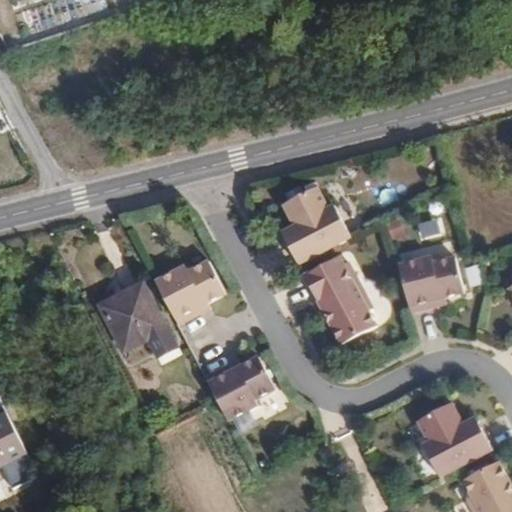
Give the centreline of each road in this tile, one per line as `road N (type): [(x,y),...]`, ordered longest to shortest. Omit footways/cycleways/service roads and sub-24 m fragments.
road 1 (residential): [(195,167),(299,375),(325,396),(351,400),(438,359),(468,360),(500,377),(511,397)]
road 2 (tertiary): [(511,86),(195,167)]
road 3 (unclassified): [(0,71),(65,201)]
road 4 (tertiary): [(195,167),(65,201)]
